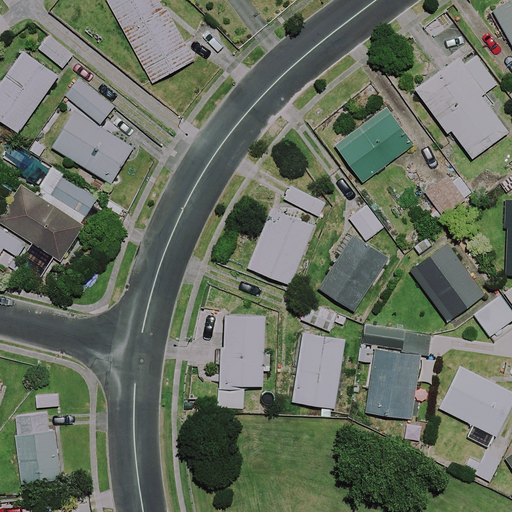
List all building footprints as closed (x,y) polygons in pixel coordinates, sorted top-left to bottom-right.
[(193,61),(158,0),(105,0),(153,84),(193,61)] [(511,0),(492,12),(511,47),(511,0)] [(72,55),(48,37),(38,49),(63,68),(72,55)] [(496,85),(471,50),(448,66),(415,89),(446,133),(451,130),(471,159),(507,133),(481,96),(496,85)] [(58,76),(23,52),(0,85),(0,120),(18,133),(58,76)] [(113,104),(76,81),(65,98),(77,105),(51,146),(110,184),(133,148),(99,127),(113,104)] [(413,145),(384,107),(334,144),(362,182),(413,145)] [(95,199),(62,179),(49,200),(23,183),(0,219),(0,222),(61,261),(82,226),(80,224),(95,199)] [(325,203),(290,186),(283,200),(318,216),(325,203)] [(383,227),(365,205),(348,219),(366,241),(383,227)] [(313,226),(271,210),(248,268),(290,285),(313,226)] [(388,257),(346,230),(332,251),(339,255),(318,288),(353,311),(388,257)] [(484,295),(446,243),(409,270),(447,322),(484,295)] [(47,262),(30,251),(22,263),(39,274),(47,262)] [(511,319),(511,312),(499,295),(473,314),(489,337),(511,319)] [(346,316),(307,301),(300,319),(329,330),(333,321),(342,325),(346,316)] [(240,385),(261,386),(262,371),(270,372),(271,363),(262,363),(265,317),(224,315),(220,388),(239,389),(240,385)] [(430,336),(363,325),(357,360),(372,363),(364,412),(409,419),(419,356),(427,358),(430,336)] [(343,338),(301,333),(292,402),(334,407),(343,338)] [(511,400),(511,393),(458,367),(438,407),(473,424),(467,436),(489,447),(511,400)] [(48,429),(46,413),(15,415),(20,483),(60,480),(56,428),(48,429)] [(7,441),(0,441),(0,457),(9,457),(7,441)] [(501,459),(485,450),(478,464),(467,459),(462,468),(488,482),(501,459)]
